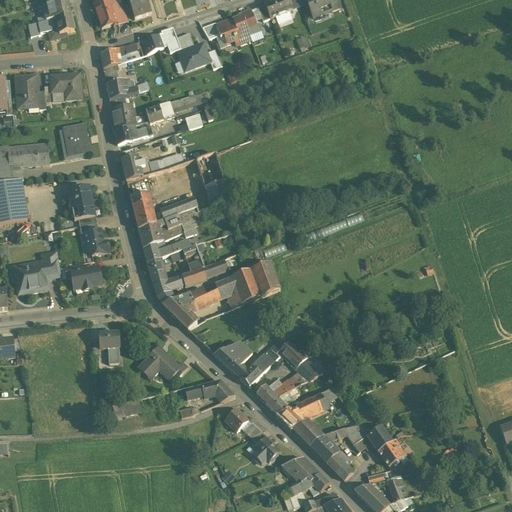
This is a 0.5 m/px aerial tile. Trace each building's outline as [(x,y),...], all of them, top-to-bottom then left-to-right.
[(101,0),(100,2),(102,5),(94,8),(102,30),(113,26),(114,28),(119,26),(115,14),(119,13),(117,8),(114,0),(101,0)] [(136,0),(129,2),(127,0),(126,0),(134,21),(151,15),(146,0),(136,0)] [(281,0),(264,7),(267,12),(270,21),(287,15),(284,9),(281,0)] [(287,0),(281,0),(284,9),(290,6),(287,0)] [(336,0),(305,0),(307,5),(313,20),(314,20),(313,18),(320,16),(321,17),(340,10),(336,0)] [(67,1),(42,7),(46,22),(55,20),(70,17),(67,1)] [(293,12),(290,6),(284,9),(287,15),(293,12)] [(124,11),(119,13),(115,14),(119,26),(128,23),(124,11)] [(251,12),(231,19),(232,22),(223,26),(223,25),(215,28),(219,38),(220,41),(224,39),(227,47),(234,44),(235,46),(239,44),(240,46),(251,42),(250,38),(262,33),(259,25),(256,26),(251,12)] [(70,17),(55,20),(56,25),(54,26),(55,32),(58,31),(59,36),(66,35),(74,33),(70,17)] [(48,33),(55,32),(54,26),(56,25),(55,20),(46,22),(38,24),(41,35),(48,33)] [(198,34),(203,31),(202,30),(198,22),(192,25),(198,34)] [(41,36),(41,35),(38,24),(28,26),(31,38),(41,36)] [(215,26),(202,30),(203,31),(209,42),(219,38),(215,28),(215,26)] [(162,36),(142,44),(147,57),(164,50),(167,48),(170,56),(181,51),(177,40),(173,30),(161,34),(162,36)] [(48,33),(50,42),(67,39),(66,35),(59,36),(58,31),(55,32),(48,33)] [(181,51),(193,47),(189,35),(177,40),(181,51)] [(304,38),(295,41),(299,50),(310,46),(308,40),(306,41),(304,38)] [(134,45),(115,51),(117,60),(137,53),(134,45)] [(199,47),(178,55),(185,74),(210,65),(207,56),(205,51),(201,52),(199,47)] [(115,51),(101,56),(103,71),(104,71),(112,69),(117,67),(118,67),(117,60),(115,51)] [(215,53),(207,56),(210,65),(213,72),(222,69),(215,53)] [(112,69),(104,71),(105,77),(113,75),(113,72),(112,69)] [(113,75),(105,77),(106,85),(116,83),(113,75)] [(80,76),(50,78),(51,88),(52,94),(65,93),(65,102),(82,101),(80,76)] [(37,78),(15,79),(18,112),(18,109),(29,108),(29,110),(39,110),(40,109),(39,99),(39,94),(37,94),(36,88),(38,88),(37,78)] [(116,83),(106,85),(109,101),(119,99),(124,98),(128,97),(127,90),(126,81),(116,83)] [(148,85),(137,88),(138,94),(150,91),(148,85)] [(51,88),(44,89),(45,99),(45,104),(53,103),(52,94),(51,88)] [(127,90),(128,97),(139,95),(138,94),(137,88),(127,90)] [(177,111),(200,104),(198,96),(175,103),(177,111)] [(109,101),(111,111),(121,109),(119,99),(109,101)] [(111,111),(115,133),(129,130),(136,128),(132,106),(126,108),(121,109),(111,111)] [(169,106),(145,113),(149,125),(150,127),(173,119),(169,106)] [(204,112),(207,123),(214,121),(210,110),(204,112)] [(199,117),(185,121),(189,132),(202,128),(199,117)] [(136,128),(129,130),(131,137),(142,135),(149,132),(150,130),(150,127),(149,125),(136,128)] [(84,127),(64,131),(69,159),(89,155),(84,127)] [(115,133),(118,146),(132,142),(131,137),(129,130),(115,133)] [(167,150),(182,145),(179,135),(164,141),(167,150)] [(142,141),(144,146),(155,143),(153,138),(142,141)] [(8,148),(0,149),(0,185),(21,183),(23,183),(22,168),(10,169),(8,151),(9,151),(8,148)] [(47,148),(32,149),(34,167),(49,166),(47,148)] [(9,151),(8,151),(10,169),(22,168),(34,167),(32,149),(9,151)] [(159,175),(178,169),(185,166),(182,157),(175,159),(157,166),(158,169),(159,175)] [(137,159),(131,160),(130,160),(128,160),(128,161),(122,162),(127,184),(142,179),(141,174),(137,159)] [(148,178),(159,175),(158,169),(141,174),(142,179),(143,178),(148,178)] [(224,181),(202,188),(209,210),(232,203),(224,181)] [(0,227),(28,223),(21,183),(0,185),(0,227)] [(89,190),(68,194),(74,223),(78,222),(95,219),(93,209),(89,190)] [(138,232),(155,226),(156,225),(153,213),(149,195),(131,200),(138,232)] [(153,213),(156,225),(166,219),(174,215),(192,207),(196,206),(194,197),(159,210),(159,213),(157,214),(156,212),(153,213)] [(160,239),(162,244),(180,238),(181,240),(201,233),(195,216),(192,207),(174,215),(166,219),(156,225),(155,226),(158,233),(164,231),(166,236),(160,239)] [(209,210),(203,213),(205,220),(212,217),(209,210)] [(80,229),(97,226),(96,219),(95,219),(78,222),(80,229)] [(84,235),(98,232),(97,226),(80,229),(81,237),(84,236),(84,235)] [(155,226),(138,232),(143,251),(157,246),(162,244),(160,239),(166,236),(164,231),(158,233),(155,226)] [(56,232),(43,237),(46,246),(59,241),(56,232)] [(98,232),(84,235),(84,236),(87,249),(90,249),(92,258),(109,255),(107,244),(103,245),(101,232),(98,232)] [(155,253),(157,262),(158,262),(179,255),(195,250),(200,248),(196,238),(158,252),(155,253)] [(157,246),(143,251),(147,265),(157,262),(155,253),(158,252),(157,246)] [(195,250),(179,255),(181,261),(197,255),(195,250)] [(225,274),(227,279),(250,270),(245,255),(202,269),(201,269),(206,281),(225,274)] [(55,256),(42,258),(44,265),(45,264),(46,274),(58,272),(55,256)] [(201,269),(202,269),(199,261),(183,267),(186,275),(201,269)] [(157,262),(147,265),(153,287),(164,283),(158,262),(157,262)] [(227,279),(213,284),(217,292),(222,290),(234,285),(242,307),(280,292),(269,263),(250,270),(227,279)] [(44,265),(17,269),(19,281),(16,282),(19,297),(49,291),(46,274),(45,264),(44,265)] [(83,267),(65,270),(67,279),(71,279),(71,275),(84,272),(83,267)] [(184,289),(206,281),(201,269),(186,275),(180,276),(184,289)] [(84,272),(71,275),(71,279),(73,289),(81,288),(83,293),(92,292),(92,289),(102,287),(99,273),(90,275),(90,271),(84,272)] [(184,289),(180,276),(177,278),(164,283),(153,287),(157,300),(171,293),(184,289)] [(202,289),(205,297),(217,292),(213,284),(202,289)] [(234,285),(222,290),(230,312),(242,307),(234,285)] [(190,293),(193,300),(205,297),(202,289),(190,293)] [(193,300),(197,311),(221,302),(217,292),(205,297),(193,300)] [(185,316),(197,311),(193,300),(190,293),(162,307),(187,331),(187,332),(196,326),(185,316)] [(295,319),(280,325),(281,326),(288,344),(290,342),(302,333),(296,322),(295,319)] [(281,326),(271,331),(278,345),(271,352),(276,356),(278,354),(288,344),(281,326)] [(119,335),(99,336),(99,344),(100,352),(108,351),(108,367),(120,366),(119,351),(120,351),(119,335)] [(3,342),(0,342),(0,361),(15,359),(15,353),(13,341),(3,342)] [(288,344),(278,354),(282,358),(296,371),(305,361),(307,359),(290,342),(288,344)] [(240,345),(224,353),(224,352),(215,357),(241,381),(251,371),(244,364),(252,356),(240,345)] [(164,358),(157,351),(159,348),(158,348),(137,370),(143,375),(147,371),(154,379),(159,374),(169,383),(174,377),(176,375),(174,373),(179,368),(179,367),(166,355),(164,358)] [(251,371),(241,381),(249,389),(280,360),(276,356),(271,352),(251,371)] [(296,371),(299,373),(310,383),(322,378),(321,376),(305,361),(296,371)] [(182,364),(179,367),(179,368),(174,373),(176,375),(174,377),(177,380),(188,369),(182,364)] [(299,373),(293,378),(300,388),(310,383),(299,373)] [(296,391),(300,388),(293,378),(288,382),(294,391),(296,391)] [(300,388),(296,391),(299,397),(326,383),(322,378),(310,383),(300,388)] [(278,383),(268,390),(278,400),(294,391),(288,382),(281,387),(278,383)] [(219,383),(200,387),(204,401),(214,398),(219,405),(235,399),(219,383)] [(204,401),(200,387),(165,396),(166,408),(172,407),(174,419),(185,417),(184,408),(179,409),(177,401),(192,399),(192,403),(204,401)] [(268,390),(265,387),(256,396),(277,417),(287,412),(283,406),(278,400),(268,390)] [(344,431),(358,426),(333,390),(320,397),(327,410),(335,420),(334,421),(338,426),(339,424),(341,423),(344,431)] [(278,400),(283,406),(300,398),(299,397),(296,391),(294,391),(278,400)] [(320,397),(295,408),(303,424),(306,422),(304,422),(327,410),(320,397)] [(191,404),(192,403),(192,399),(177,401),(179,409),(184,408),(185,417),(193,414),(191,404)] [(141,416),(137,403),(119,408),(122,419),(122,420),(141,416)] [(122,419),(119,408),(104,411),(107,423),(122,419)] [(287,412),(277,417),(292,431),(303,424),(295,408),(287,412)] [(249,422),(237,409),(223,423),(236,436),(249,422)] [(303,424),(292,431),(309,449),(319,441),(321,439),(306,422),(303,424)] [(252,425),(244,433),(249,438),(257,429),(252,425)] [(511,425),(499,430),(506,447),(511,445),(511,425)] [(354,447),(367,438),(359,426),(358,426),(344,431),(323,438),(326,442),(328,440),(331,443),(347,438),(354,447)] [(367,438),(378,454),(392,444),(381,428),(367,438)] [(267,439),(257,429),(249,438),(256,446),(257,445),(260,445),(265,440),(265,441),(267,439)] [(321,439),(319,441),(329,450),(320,459),(327,466),(340,453),(331,443),(328,440),(326,442),(323,438),(321,439)] [(265,440),(260,445),(257,445),(256,446),(255,448),(255,451),(257,453),(253,458),(254,461),(256,464),(258,465),(261,467),(266,462),(269,465),(272,465),(274,463),(274,460),(279,455),(265,441),(265,440)] [(319,441),(309,449),(320,459),(329,450),(319,441)] [(392,444),(378,454),(389,470),(403,460),(406,458),(395,442),(392,444)] [(5,443),(0,443),(0,458),(9,458),(7,443),(5,443)] [(341,452),(340,453),(327,466),(344,483),(352,476),(345,469),(351,462),(341,452)] [(319,476),(303,460),(283,468),(301,487),(300,485),(307,481),(311,484),(319,476)] [(228,486),(235,479),(230,473),(222,480),(228,486)] [(385,474),(378,476),(380,485),(387,483),(385,474)] [(319,476),(311,484),(307,481),(300,485),(301,487),(290,492),(293,499),(294,499),(298,497),(304,494),(313,488),(320,495),(329,486),(319,476)] [(387,483),(394,504),(399,500),(402,499),(404,498),(400,489),(404,488),(401,480),(387,483)] [(372,511),(384,511),(389,507),(389,506),(390,506),(370,487),(354,493),(372,511)] [(256,500),(258,506),(267,502),(264,496),(256,500)] [(298,497),(294,499),(293,499),(289,501),(293,511),(303,508),(302,506),(303,506),(298,497)] [(335,497),(321,503),(324,509),(339,503),(335,497)] [(389,506),(389,507),(393,511),(399,511),(404,509),(402,499),(399,500),(394,504),(390,506),(389,506)] [(306,507),(303,508),(304,511),(316,511),(324,509),(321,503),(321,502),(314,505),(313,504),(306,507)] [(339,503),(324,509),(325,511),(348,511),(341,502),(339,503)]
